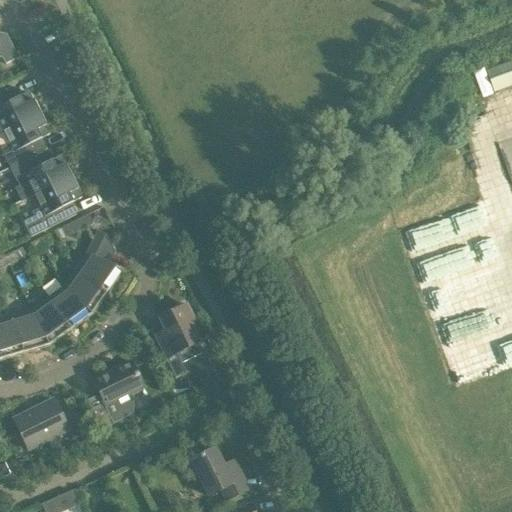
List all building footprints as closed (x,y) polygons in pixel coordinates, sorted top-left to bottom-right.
[(0,58),(1,59),(5,65),(18,58),(5,35),(0,33),(0,58)] [(511,61),(486,70),(494,92),(511,84),(511,61)] [(28,93),(6,104),(1,93),(0,93),(0,127),(2,132),(40,113),(34,102),(32,103),(28,93)] [(2,132),(8,144),(0,148),(0,149),(9,168),(33,157),(43,152),(38,141),(49,135),(44,126),(46,125),(40,113),(2,132)] [(33,157),(9,168),(19,188),(16,189),(23,202),(34,196),(72,177),(66,166),(64,167),(59,157),(49,162),(43,152),(33,157)] [(34,196),(40,208),(31,213),(33,217),(22,223),(30,238),(75,215),(70,204),(80,199),(76,190),(77,189),(72,177),(34,196)] [(77,233),(92,225),(87,215),(72,223),(77,233)] [(117,279),(118,276),(121,271),(108,265),(114,252),(105,236),(97,232),(86,254),(74,271),(105,293),(113,283),(115,282),(117,279)] [(39,240),(43,248),(53,243),(48,235),(39,240)] [(43,248),(39,240),(29,244),(33,253),(43,248)] [(3,257),(8,266),(17,261),(13,252),(3,257)] [(74,271),(63,288),(90,315),(105,293),(74,271)] [(90,315),(63,288),(46,299),(69,331),(90,315)] [(69,331),(46,299),(30,311),(47,346),(69,331)] [(185,374),(176,355),(199,344),(189,324),(194,322),(185,305),(158,318),(171,345),(160,350),(174,379),(185,374)] [(30,311),(11,317),(22,354),(47,346),(30,311)] [(11,317),(0,320),(0,360),(22,354),(11,317)] [(92,381),(97,392),(83,399),(99,431),(113,424),(105,407),(143,388),(130,362),(92,381)] [(71,410),(60,416),(52,401),(13,420),(28,450),(67,431),(72,441),(83,435),(71,410)] [(237,469),(226,474),(214,449),(190,461),(208,497),(221,490),(226,501),(248,491),(237,469)] [(0,465),(0,478),(9,474),(4,463),(0,465)] [(72,491),(62,496),(68,510),(78,506),(72,491)]
